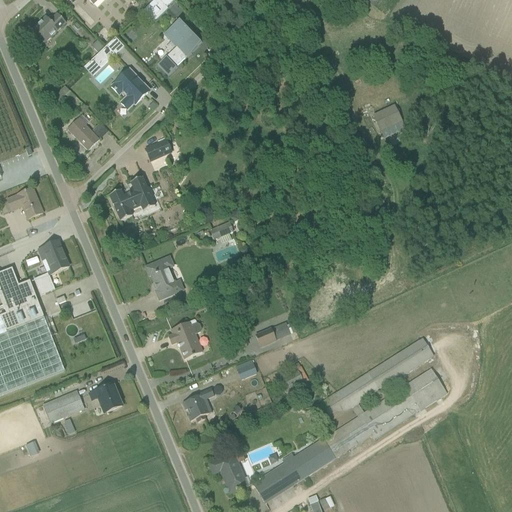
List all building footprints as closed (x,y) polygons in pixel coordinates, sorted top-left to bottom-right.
[(172,0),(156,0),(154,2),(156,5),(153,9),(159,16),(174,2),(172,0)] [(366,0),(377,9),(382,3),(385,6),(390,0),(366,0)] [(45,19),(29,35),(41,48),(65,25),(57,16),(49,23),(45,19)] [(179,22),(164,37),(176,49),(158,66),(168,76),(174,71),(173,71),(196,48),(189,41),(193,37),(179,22)] [(93,79),(110,62),(109,60),(114,55),(106,47),(84,69),(93,79)] [(126,68),(135,59),(123,49),(115,58),(126,68)] [(128,71),(109,88),(119,98),(122,95),(125,99),(120,104),(127,112),(134,106),(134,107),(147,95),(145,93),(145,89),(128,71)] [(60,82),(64,86),(71,80),(67,75),(60,82)] [(76,108),(81,104),(64,87),(56,96),(59,99),(63,95),(76,108)] [(395,107),(372,117),(381,134),(402,123),(395,107)] [(88,153),(99,142),(86,127),(88,124),(82,117),(67,131),(88,153)] [(165,142),(145,152),(150,164),(172,155),(165,142)] [(0,398),(65,374),(29,282),(18,287),(12,270),(0,275),(0,299),(6,315),(0,317),(0,318),(0,320),(0,180),(1,180),(0,177),(0,398)] [(142,214),(155,208),(151,200),(153,199),(149,189),(146,190),(142,180),(130,185),(134,193),(123,198),(121,193),(109,198),(120,223),(132,218),(130,213),(140,209),(142,214)] [(44,215),(33,190),(6,200),(7,203),(0,206),(0,209),(3,216),(10,213),(12,215),(21,210),(27,223),(44,215)] [(229,224),(209,232),(213,242),(219,240),(222,245),(231,241),(229,236),(233,234),(229,224)] [(40,298),(55,291),(49,278),(69,269),(63,255),(61,255),(60,252),(62,251),(58,244),(37,252),(47,275),(34,280),(40,298)] [(155,293),(159,302),(184,292),(180,282),(175,283),(170,271),(174,268),(170,259),(145,269),(149,278),(151,278),(157,292),(155,293)] [(237,301),(251,297),(248,289),(235,293),(237,301)] [(184,362),(203,354),(195,336),(200,334),(201,331),(200,326),(196,325),(195,323),(194,322),(170,332),(172,337),(168,339),(171,347),(177,344),(184,362)] [(260,350),(276,343),(276,342),(295,334),(292,325),(287,327),(286,325),(271,330),(270,329),(255,336),(260,350)] [(84,336),(71,341),(74,346),(86,341),(84,336)] [(447,396),(431,371),(364,414),(358,406),(433,357),(422,340),(321,405),(332,422),(352,410),(357,419),(282,467),(281,466),(252,485),(265,506),(371,438),(374,442),(447,396)] [(233,368),(239,382),(256,375),(250,361),(233,368)] [(286,395),(308,383),(298,365),(285,371),(287,374),(283,376),(281,374),(276,376),(286,395)] [(102,415),(122,408),(113,386),(88,396),(91,403),(97,402),(102,415)] [(214,398),(210,390),(198,395),(199,397),(182,405),(185,412),(187,411),(192,423),(195,421),(197,425),(206,421),(204,417),(212,414),(206,401),(214,398)] [(85,412),(77,392),(43,407),(50,426),(85,412)] [(222,420),(230,421),(231,413),(223,412),(222,420)] [(230,495),(248,488),(247,486),(250,485),(247,479),(244,480),(238,465),(245,462),(241,453),(209,466),(213,475),(220,472),(230,495)] [(307,499),(311,511),(320,511),(318,503),(316,497),(307,499)] [(330,511),(324,500),(319,503),(324,511),(323,511),(330,511)]
